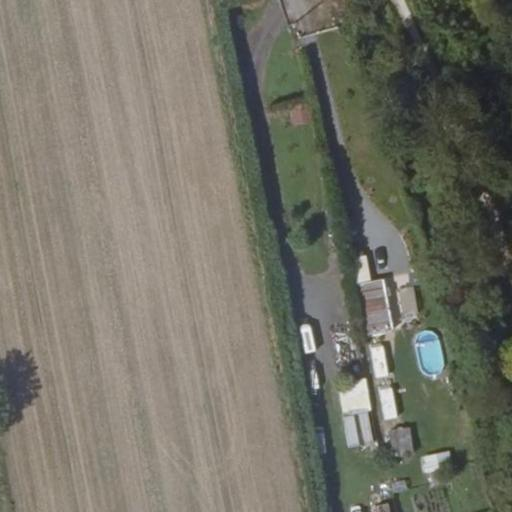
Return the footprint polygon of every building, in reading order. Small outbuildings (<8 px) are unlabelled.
[(296,127),(314,121),(307,100),(289,106),(296,127)] [(388,326),(386,280),(370,280),(368,256),(358,256),(362,327),(388,326)] [(420,370),(441,370),(440,332),(419,333),(420,370)] [(412,428),(392,429),(393,455),(413,455),(412,428)] [(450,451),(422,456),(425,472),(453,467),(450,451)]
